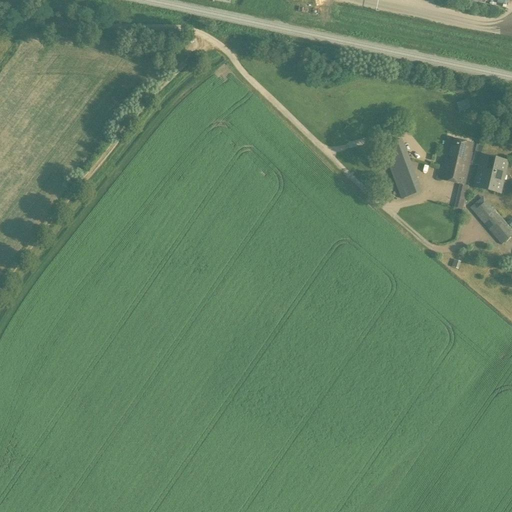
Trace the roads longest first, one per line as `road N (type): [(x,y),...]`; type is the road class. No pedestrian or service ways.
road 1 (track): [(0,25),(185,30),(217,43),(321,147)]
road 2 (track): [(0,287),(136,112),(172,72),(217,43)]
road 3 (track): [(467,232),(447,252),(438,250),(384,206),(431,192),(404,132),(321,147),(337,161)]
road 4 (unclassified): [(511,30),(369,0)]
